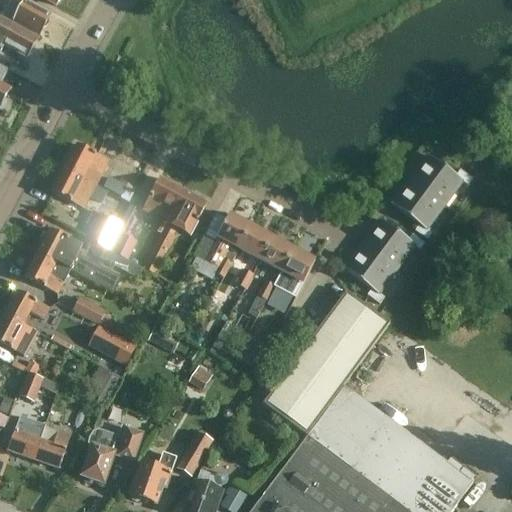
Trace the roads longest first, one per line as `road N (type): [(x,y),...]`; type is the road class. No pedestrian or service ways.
road 1 (residential): [(63,84),(344,238)]
road 2 (tertiary): [(0,204),(63,84)]
